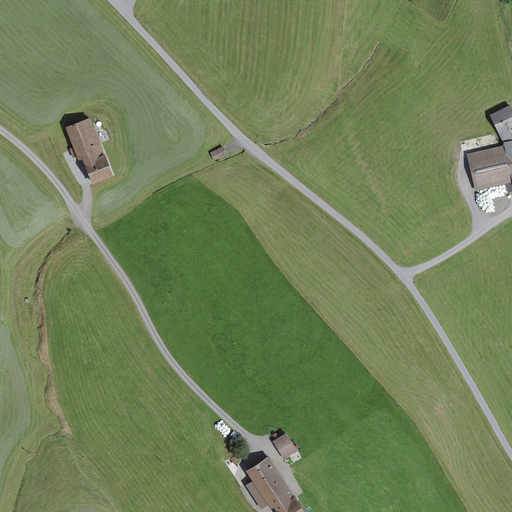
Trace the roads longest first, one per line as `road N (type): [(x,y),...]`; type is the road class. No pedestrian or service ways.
road 1 (residential): [(113,0),(247,145),(403,277),(511,452)]
road 2 (track): [(262,448),(188,382),(65,191),(0,128)]
road 3 (track): [(511,212),(403,277)]
